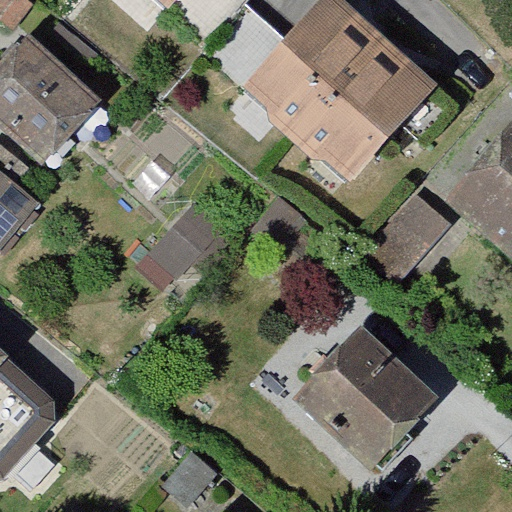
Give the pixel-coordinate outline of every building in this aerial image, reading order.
[(167,0),(123,0),(149,22),(167,0)] [(311,1),(218,102),(272,154),(369,52),(311,1)] [(10,38),(0,49),(0,149),(27,173),(87,104),(10,38)] [(420,99),(369,52),(272,154),(329,201),(420,99)] [(398,182),(347,243),(401,288),(450,228),(511,278),(511,136),(501,127),(432,210),(398,182)] [(0,242),(26,210),(0,188),(0,242)] [(320,244),(277,205),(241,244),(284,283),(320,244)] [(174,296),(221,250),(186,215),(140,260),(174,296)] [(342,331),(273,404),(360,486),(429,413),(342,331)] [(0,484),(39,439),(39,412),(0,377),(0,484)]
